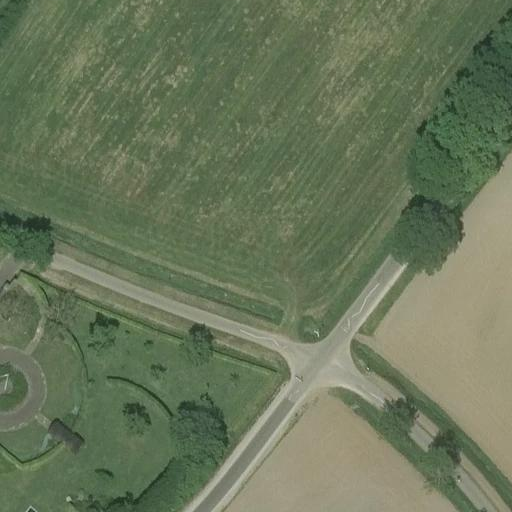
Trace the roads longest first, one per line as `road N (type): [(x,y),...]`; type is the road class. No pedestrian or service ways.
road 1 (unclassified): [(316,360),(0,238)]
road 2 (unclassified): [(316,360),(511,105)]
road 3 (unclassified): [(486,511),(390,411),(316,360)]
road 4 (unclassified): [(200,511),(316,360)]
